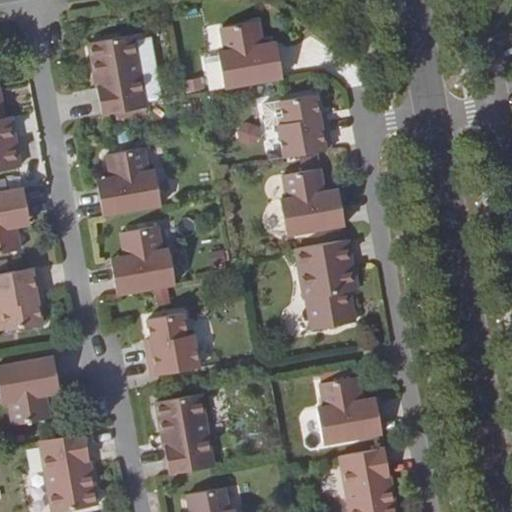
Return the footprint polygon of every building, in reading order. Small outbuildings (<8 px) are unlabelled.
[(224,88),(283,78),(278,50),(264,53),(258,22),(221,28),(225,52),(218,53),(224,88)] [(146,107),(133,35),(89,43),(95,77),(99,77),(101,87),(97,88),(102,116),(146,107)] [(283,158),(331,149),(326,121),(321,122),(316,94),(279,101),(284,123),(277,125),(283,158)] [(0,170),(20,167),(15,140),(11,140),(10,133),(13,132),(11,117),(3,118),(0,98),(0,170)] [(259,144),(258,124),(239,125),(240,145),(259,144)] [(102,216),(161,205),(155,170),(148,171),(144,147),(106,155),(112,186),(98,188),(102,216)] [(286,235),(345,225),(340,197),(326,200),(320,169),(282,175),(287,199),(280,200),(286,235)] [(0,253),(20,250),(14,219),(28,216),(23,188),(0,192),(0,253)] [(112,267),(117,294),(175,284),(169,249),(162,250),(158,226),(120,233),(126,264),(112,267)] [(352,268),(347,240),(295,249),(305,299),(310,298),(315,329),(355,322),(349,292),(356,290),(354,275),(350,275),(349,268),(352,268)] [(42,295),(37,267),(0,273),(0,307),(2,308),(6,330),(42,324),(37,296),(42,295)] [(315,329),(310,298),(305,299),(310,330),(315,329)] [(146,349),(151,376),(199,368),(193,334),(187,336),(183,313),(147,319),(152,348),(146,349)] [(58,385),(54,357),(0,366),(0,395),(1,403),(8,401),(13,425),(50,418),(44,387),(58,385)] [(323,444),(382,433),(377,406),(363,408),(357,377),(319,383),(324,407),(317,408),(323,444)] [(169,474),(213,467),(200,394),(156,402),(162,437),(166,436),(168,446),(164,447),(169,474)] [(52,511),(58,511),(97,505),(91,471),(87,471),(85,461),(89,460),(84,433),(40,441),(52,511)] [(389,476),(384,448),(340,456),(349,511),(395,511),(391,486),(387,487),(385,476),(389,476)] [(235,511),(235,510),(229,511),(224,488),(187,495),(190,511),(235,511)]
